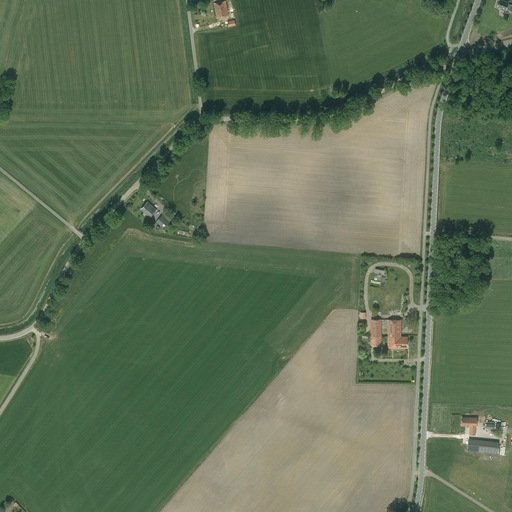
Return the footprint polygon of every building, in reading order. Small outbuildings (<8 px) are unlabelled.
[(511,4),(508,3),(508,2),(501,0),(499,0),(497,6),(501,7),(501,8),(506,10),(506,9),(511,11),(511,4)] [(226,1),(214,3),(217,17),(228,15),(226,1)] [(229,26),(236,25),(238,24),(236,16),(229,17),(230,21),(228,21),(229,26)] [(147,202),(141,209),(150,217),(156,210),(147,202)] [(162,214),(156,221),(164,228),(170,221),(162,214)] [(381,345),(381,319),(371,319),(371,345),(381,345)] [(388,336),(401,336),(401,319),(388,319),(388,336)] [(407,336),(401,336),(388,336),(388,347),(407,347),(407,336)] [(475,434),(475,425),(476,425),(477,418),(462,417),(462,425),(469,425),(469,434),(475,434)] [(466,443),(466,451),(497,452),(497,440),(468,439),(467,443),(466,443)]
